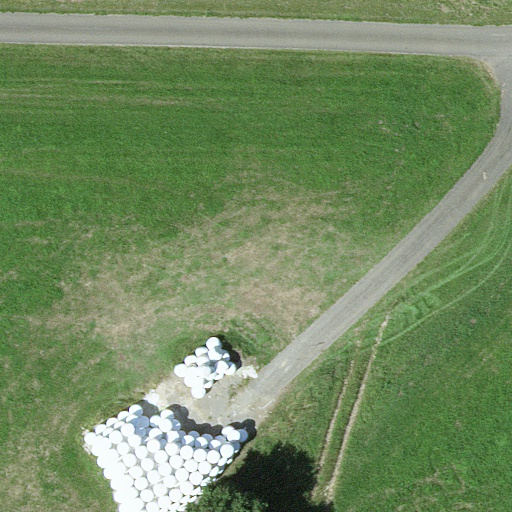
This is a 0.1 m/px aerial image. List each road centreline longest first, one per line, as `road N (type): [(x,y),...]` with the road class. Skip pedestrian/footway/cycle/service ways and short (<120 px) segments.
road 1 (track): [(511,141),(229,422),(111,384),(55,436),(23,511)]
road 2 (unclassified): [(0,25),(511,40)]
